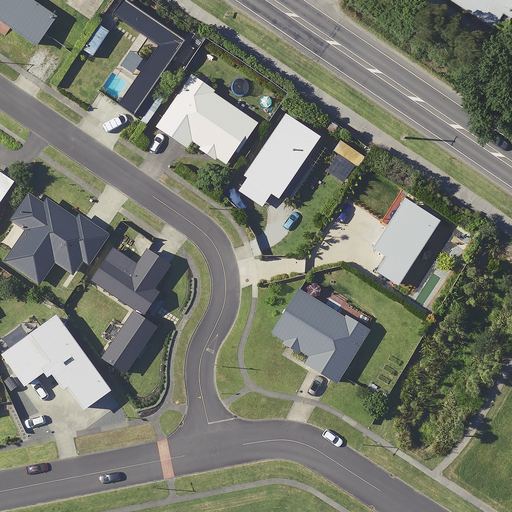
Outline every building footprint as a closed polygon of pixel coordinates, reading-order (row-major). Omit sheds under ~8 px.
[(57,17),(31,0),(0,0),(0,20),(37,46),(57,17)] [(511,0),(445,0),(475,20),(490,30),(499,16),(506,20),(511,10),(511,0)] [(139,34),(121,61),(140,73),(119,104),(135,114),(183,42),(124,2),(114,17),(139,34)] [(183,150),(189,142),(198,148),(196,152),(211,163),(213,159),(223,167),(253,125),(189,78),(152,128),(183,150)] [(279,194),(300,162),(316,139),(281,116),(232,190),(246,200),(240,209),(253,218),(267,197),(274,202),(279,194)] [(351,169),(354,170),(362,159),(337,141),(329,153),(335,157),(351,169)] [(0,171),(0,203),(15,182),(0,171)] [(71,274),(78,263),(84,267),(104,236),(102,235),(75,218),(73,223),(28,195),(10,222),(26,232),(6,263),(38,284),(52,262),(71,274)] [(440,223),(402,198),(367,252),(380,260),(369,277),(395,294),(440,223)] [(363,333),(292,293),(267,337),(305,358),(301,366),(335,385),(363,333)] [(25,386),(39,376),(41,379),(46,376),(59,394),(65,390),(81,412),(107,393),(52,318),(2,354),(25,386)]
